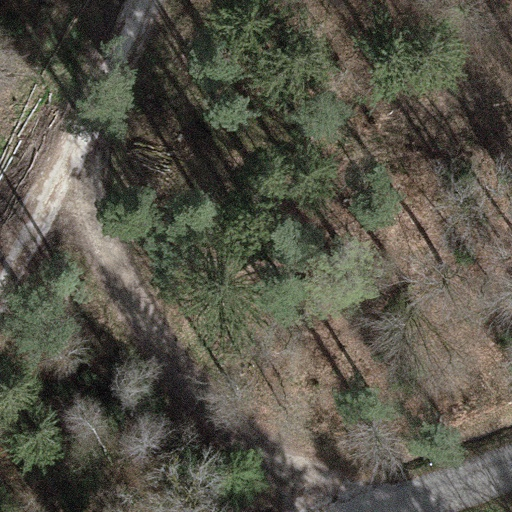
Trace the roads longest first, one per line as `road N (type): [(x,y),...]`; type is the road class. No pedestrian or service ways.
road 1 (track): [(63,173),(138,324),(325,511)]
road 2 (track): [(0,291),(140,0)]
road 3 (unclassified): [(378,511),(511,463)]
